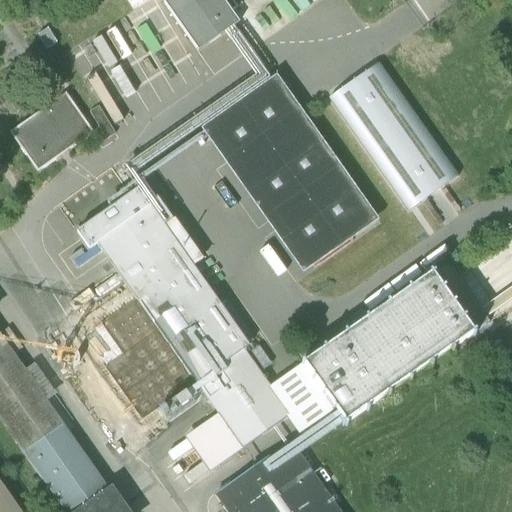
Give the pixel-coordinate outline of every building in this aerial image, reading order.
[(169,0),(164,4),(198,53),(230,31),(239,25),(222,0),(169,0)] [(380,68),(331,102),(410,215),(459,180),(380,68)] [(217,134),(305,259),(362,220),(273,94),(217,134)] [(10,135),(38,174),(93,135),(66,96),(10,135)] [(90,114),(98,128),(107,123),(99,109),(90,114)] [(98,128),(106,141),(115,136),(107,123),(98,128)] [(98,246),(98,245),(150,209),(138,191),(86,228),(98,246)] [(164,229),(150,209),(98,245),(140,304),(153,324),(196,385),(244,352),(248,348),(192,269),(164,229)] [(169,225),(164,229),(192,269),(203,261),(174,221),(169,225)] [(89,252),(98,246),(86,228),(77,235),(89,252)] [(444,269),(434,276),(475,334),(489,324),(452,271),(444,269)] [(476,335),(475,334),(434,276),(434,275),(432,276),(430,274),(301,365),(302,366),(301,368),(333,414),(342,426),(343,428),(345,427),(346,429),(475,338),(474,336),(476,335)] [(158,412),(115,351),(153,324),(140,304),(84,344),(140,424),(158,412)] [(196,385),(153,324),(115,351),(158,412),(185,393),(196,385)] [(0,421),(63,511),(82,511),(110,493),(0,336),(0,421)] [(243,451),(288,419),(290,418),(270,389),(244,352),(196,385),(243,451)] [(300,436),(333,414),(301,368),(301,367),(270,389),(290,418),(288,419),(300,436)] [(185,393),(158,412),(167,425),(194,406),(191,401),(196,398),(191,391),(186,394),(185,393)] [(192,434),(217,470),(243,451),(218,416),(192,434)] [(217,470),(192,434),(184,440),(209,475),(217,470)] [(336,511),(290,445),(255,469),(216,496),(227,511),(336,511)] [(16,511),(0,489),(0,511),(16,511)] [(124,511),(111,493),(110,493),(82,511),(124,511)]
